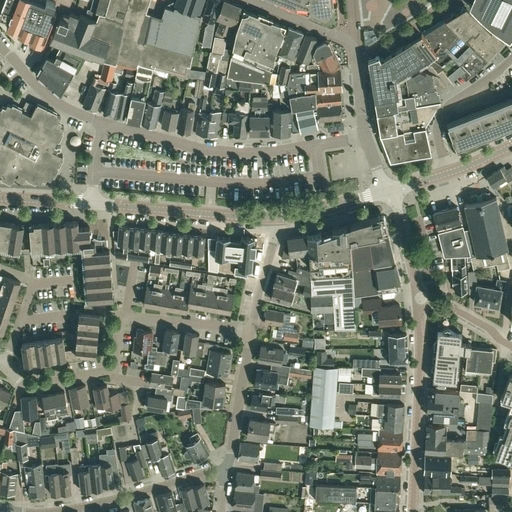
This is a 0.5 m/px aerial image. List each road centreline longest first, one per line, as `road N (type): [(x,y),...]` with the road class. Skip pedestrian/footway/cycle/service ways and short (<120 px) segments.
road 1 (residential): [(104,123),(211,150),(365,138)]
road 2 (residential): [(412,511),(418,299)]
road 3 (residential): [(4,356),(19,383),(114,368),(118,320),(127,313)]
road 4 (tertiary): [(91,203),(275,217)]
road 5 (residential): [(56,511),(225,472)]
road 6 (residential): [(225,472),(249,332)]
road 7 (residential): [(0,45),(43,91),(104,123)]
road 8 (residential): [(127,313),(249,332)]
